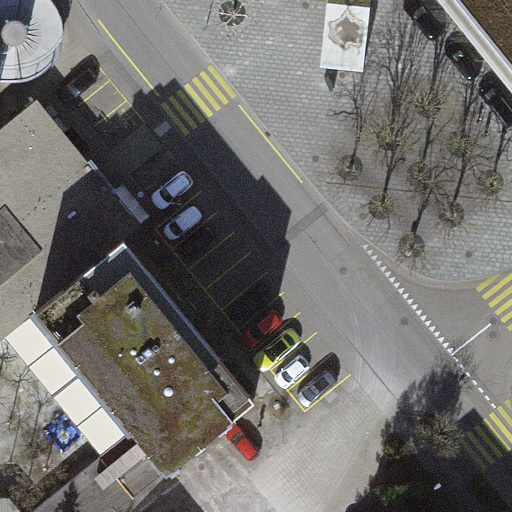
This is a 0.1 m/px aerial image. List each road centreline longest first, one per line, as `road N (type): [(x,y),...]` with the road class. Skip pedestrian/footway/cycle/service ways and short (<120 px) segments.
road 1 (residential): [(119,0),(437,369)]
road 2 (residential): [(437,369),(511,465)]
